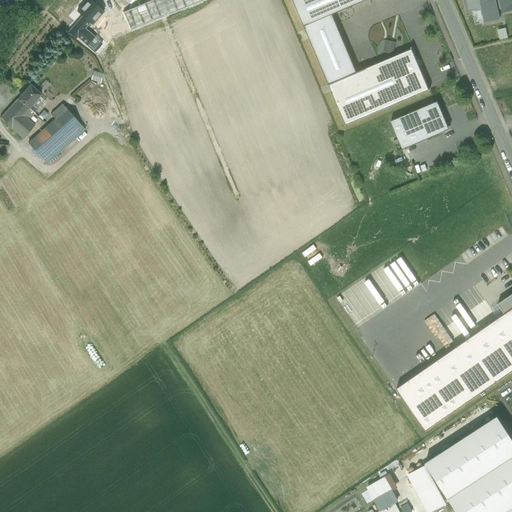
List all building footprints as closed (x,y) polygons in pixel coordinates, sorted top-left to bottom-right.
[(104,11),(90,0),(86,0),(77,12),(82,17),(90,23),(92,25),(93,24),(104,11)] [(152,0),(104,20),(112,38),(178,11),(203,1),(204,0),(152,0)] [(292,0),(304,26),(332,15),(366,0),(292,0)] [(480,2),(481,2),(480,0),(466,0),(468,11),(481,9),(480,2)] [(488,0),(481,2),(480,2),(481,9),(484,22),(499,19),(498,10),(495,0),(488,0)] [(511,0),(499,0),(501,9),(502,12),(511,10),(511,0)] [(332,15),(304,26),(329,84),(357,73),(332,15)] [(82,17),(68,33),(75,39),(84,30),(90,23),(82,17)] [(110,40),(93,24),(92,25),(90,23),(84,30),(101,44),(110,40)] [(497,29),(499,39),(507,37),(505,27),(497,29)] [(101,44),(84,30),(77,37),(95,52),(100,46),(101,44)] [(413,49),(357,73),(329,84),(329,85),(346,124),(393,104),(430,89),(413,49)] [(100,83),(103,73),(93,70),(90,80),(100,83)] [(29,84),(16,99),(17,100),(28,110),(29,109),(41,95),(29,84)] [(29,109),(34,114),(46,100),(41,95),(29,109)] [(17,100),(1,119),(11,129),(23,116),(28,110),(17,100)] [(437,102),(391,121),(402,149),(440,134),(449,130),(444,117),(437,102)] [(62,105),(51,115),(55,120),(67,109),(62,105)] [(28,110),(23,116),(28,121),(34,114),(29,109),(28,110)] [(55,120),(28,144),(40,158),(59,141),(62,139),(66,144),(70,141),(66,136),(80,124),(67,109),(55,120)] [(23,116),(11,129),(21,140),(34,126),(28,121),(23,116)] [(59,141),(40,158),(46,164),(65,147),(59,141)] [(497,319),(396,389),(425,431),(426,430),(511,371),(511,322),(504,328),(497,319)] [(378,511),(399,511),(395,502),(398,500),(386,476),(365,486),(378,511)] [(407,502),(398,506),(400,511),(410,511),(412,511),(407,502)]
